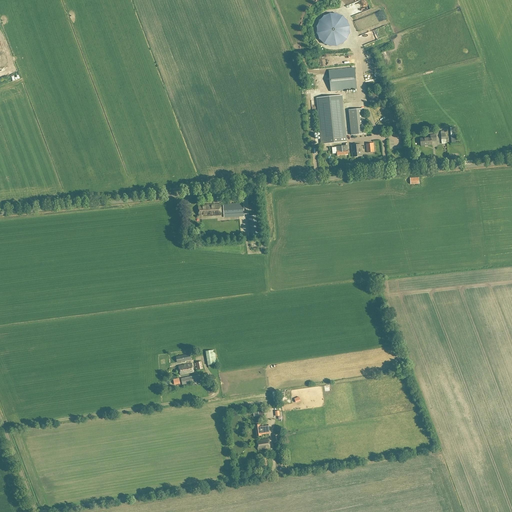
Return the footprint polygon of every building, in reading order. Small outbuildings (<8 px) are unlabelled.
[(354,68),(329,70),(331,92),(356,89),(354,68)] [(15,81),(21,78),(19,73),(13,76),(15,81)] [(386,99),(384,92),(384,90),(368,95),(370,105),(387,102),(386,99)] [(342,96),(317,98),(321,144),(346,141),(342,96)] [(349,110),(351,135),(366,134),(364,109),(349,110)] [(430,138),(420,139),(420,146),(431,145),(431,141),(437,141),(436,135),(430,135),(430,138)] [(373,143),(366,144),(367,153),(374,152),(373,143)] [(361,144),(351,145),(352,157),(362,156),(361,144)] [(347,146),(336,147),(337,155),(348,154),(347,146)] [(243,203),(223,204),(224,217),(244,216),(243,203)] [(220,205),(198,206),(199,216),(221,215),(220,205)] [(257,216),(249,216),(250,236),(259,235),(257,216)] [(207,365),(208,365),(208,368),(217,367),(214,350),(205,351),(207,365)] [(190,354),(175,357),(177,363),(191,360),(190,354)] [(186,374),(194,373),(192,364),(178,366),(180,375),(186,374)] [(182,385),(200,381),(198,375),(181,379),(182,385)] [(266,411),(258,412),(253,413),(254,417),(259,416),(259,421),(267,420),(266,411)] [(260,425),(254,425),(256,436),(261,435),(261,434),(269,434),(268,424),(263,425),(260,425)] [(280,442),(279,434),(272,435),(273,443),(280,442)] [(256,441),(257,450),(270,448),(269,439),(256,441)]
